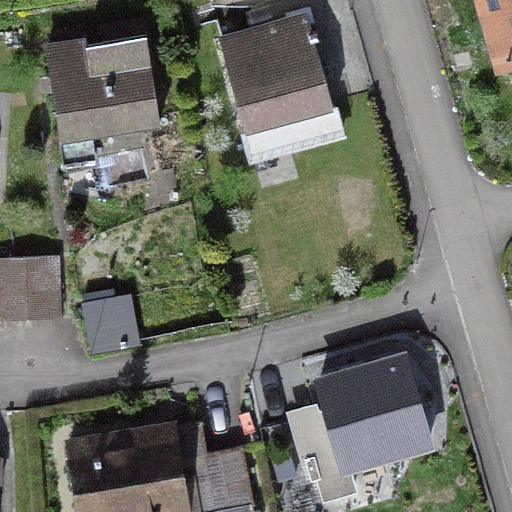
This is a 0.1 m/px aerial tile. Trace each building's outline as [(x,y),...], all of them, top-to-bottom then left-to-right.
[(511,0),(483,0),(502,66),(511,62),(511,0)] [(330,110),(304,17),(217,42),(242,134),(330,110)] [(156,120),(143,36),(43,52),(55,125),(79,121),(81,132),(156,120)] [(55,320),(52,258),(22,259),(24,321),(55,320)] [(0,321),(24,321),(22,259),(0,260),(0,321)] [(128,305),(82,313),(90,354),(136,346),(128,305)] [(379,455),(424,442),(401,363),(318,386),(325,411),(290,421),(307,482),(315,480),(321,500),(349,492),(344,472),(381,461),(379,455)] [(220,511),(249,507),(239,448),(204,454),(198,424),(168,430),(169,438),(128,445),(126,437),(66,447),(76,511),(220,511)]
